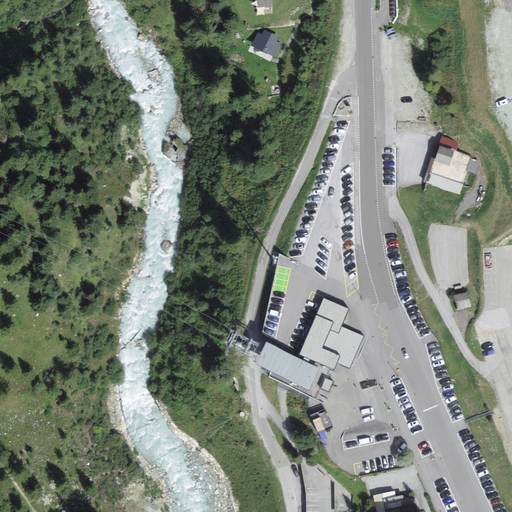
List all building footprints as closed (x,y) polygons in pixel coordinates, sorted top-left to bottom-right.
[(281,45),(260,34),(253,48),(274,59),(281,45)] [(463,153),(437,147),(431,172),(456,179),(463,153)] [(468,294),(453,299),(458,312),(473,308),(468,294)] [(278,343),(318,363),(322,356),(352,368),(363,338),(295,306),(278,343)] [(319,367),(266,344),(257,368),(270,374),(308,391),(319,367)] [(322,402),(307,409),(322,445),(328,443),(325,433),(333,427),(322,402)]
